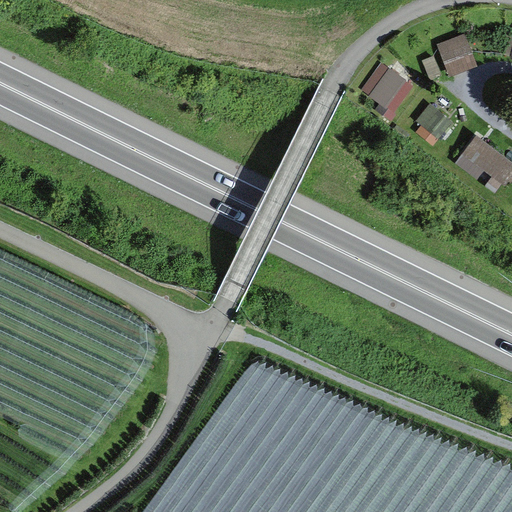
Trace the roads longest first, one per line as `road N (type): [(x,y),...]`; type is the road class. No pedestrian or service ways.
road 1 (trunk): [(0,80),(511,335)]
road 2 (track): [(511,444),(212,325)]
road 3 (track): [(207,337),(329,89)]
road 4 (track): [(0,235),(207,337)]
road 5 (track): [(76,511),(142,453),(182,403),(207,337)]
road 6 (residential): [(329,89),(369,40),(446,0)]
